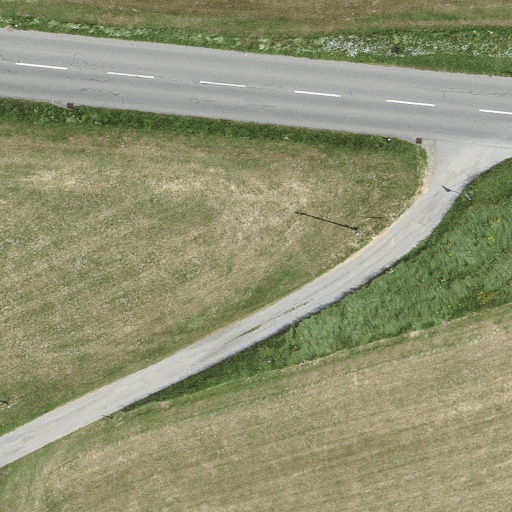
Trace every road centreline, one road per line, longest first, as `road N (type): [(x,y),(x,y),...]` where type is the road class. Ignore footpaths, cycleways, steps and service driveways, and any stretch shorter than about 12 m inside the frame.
road 1 (track): [(473,109),(456,163),(428,211),(371,261),(282,314),(0,448)]
road 2 (tertiary): [(0,62),(511,113)]
